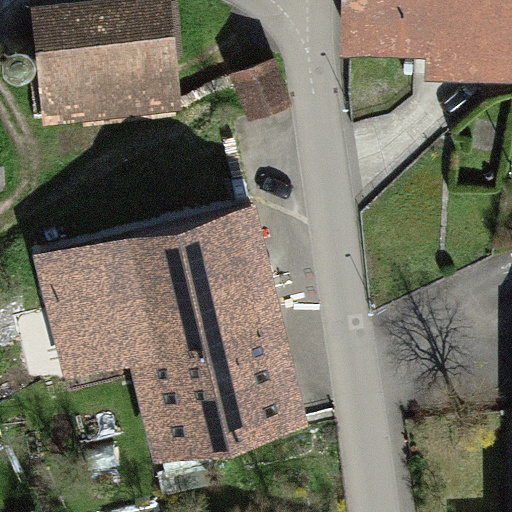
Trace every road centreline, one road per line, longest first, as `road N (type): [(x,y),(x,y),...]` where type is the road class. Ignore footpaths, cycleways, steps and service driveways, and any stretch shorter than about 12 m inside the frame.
road 1 (residential): [(288,0),(361,371)]
road 2 (residential): [(361,371),(511,279)]
road 3 (residential): [(361,371),(376,511)]
